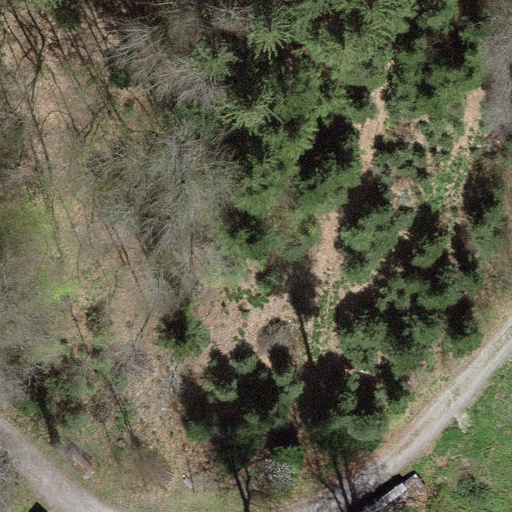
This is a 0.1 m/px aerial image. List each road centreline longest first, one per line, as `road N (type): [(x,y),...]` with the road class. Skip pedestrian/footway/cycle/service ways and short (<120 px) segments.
road 1 (track): [(337,511),(511,335)]
road 2 (track): [(0,440),(98,511)]
